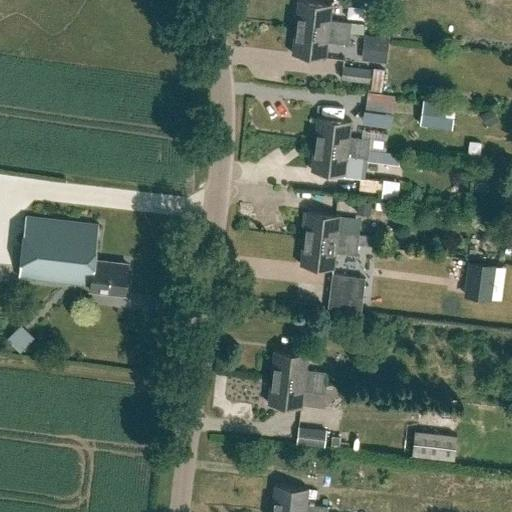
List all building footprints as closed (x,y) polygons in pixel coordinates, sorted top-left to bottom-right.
[(298,0),(295,26),(349,32),(351,22),(330,19),(332,3),(307,0),(298,0)] [(348,43),(349,32),(295,26),(292,53),(326,57),(327,40),(348,43)] [(367,57),(392,59),(394,35),(369,33),(367,57)] [(369,81),(371,69),(344,65),(342,78),(369,81)] [(393,112),(395,94),(367,91),(365,109),(393,112)] [(455,104),(422,100),(419,124),(452,129),(455,104)] [(314,143),(368,149),(370,138),(349,136),(351,119),(317,116),(314,143)] [(314,143),(311,169),(344,173),(346,157),(362,159),(367,159),(398,163),(399,151),(385,150),(368,149),(314,143)] [(359,189),(382,191),(383,179),(360,176),(359,189)] [(388,193),(405,193),(405,177),(388,177),(388,193)] [(357,214),(370,215),(372,200),(358,198),(357,214)] [(306,210),(303,237),(357,243),(358,233),(337,230),(339,214),(306,210)] [(124,292),(128,261),(94,257),(99,223),(26,214),(18,273),(91,283),(90,288),(124,292)] [(356,254),(357,243),(303,237),(300,264),(333,267),(335,251),(356,254)] [(465,295),(490,298),(494,265),(470,262),(465,295)] [(363,291),(365,277),(333,273),(332,287),(363,291)] [(25,348),(38,333),(25,322),(12,336),(25,348)] [(271,376),(325,382),(327,371),(305,369),(307,352),(274,349),(271,376)] [(324,393),(325,382),(271,376),(268,403),(301,406),(303,390),(324,393)] [(324,448),(326,429),(298,426),(296,444),(324,448)] [(453,459),(456,435),(415,430),(413,454),(453,459)] [(275,483),(272,510),(287,511),(326,511),(327,505),(319,505),(306,503),(308,487),(275,483)]
